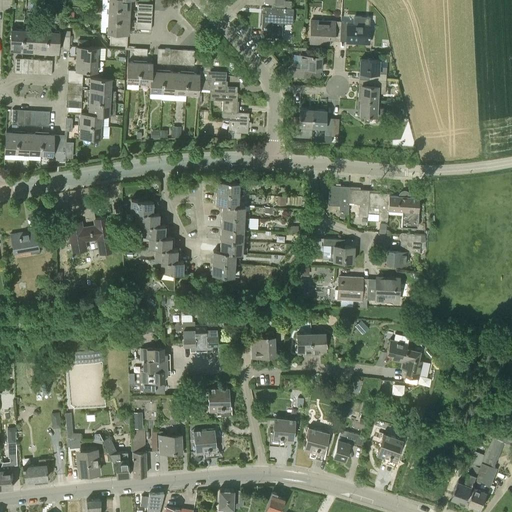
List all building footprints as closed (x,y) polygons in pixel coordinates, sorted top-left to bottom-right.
[(106,0),(107,1),(109,1),(109,8),(129,9),(129,0),(106,0)] [(264,0),(265,1),(271,1),(271,7),(291,8),(291,0),(288,0),(264,0)] [(261,23),(260,36),(281,37),(282,23),(292,24),(292,8),(291,8),(271,7),(262,7),(262,9),(265,9),(265,13),(261,13),(261,23)] [(128,21),(129,9),(109,8),(108,20),(128,21)] [(341,21),(340,38),(346,39),(346,41),(369,43),(370,24),(369,24),(370,16),(356,16),(355,24),(347,23),(347,21),(341,21)] [(127,33),(128,21),(108,20),(107,32),(110,32),(125,33),(127,33)] [(310,20),(309,42),(329,43),(329,40),(329,38),(340,38),(341,21),(327,20),(327,22),(318,22),(318,20),(310,20)] [(22,49),(23,29),(11,28),(10,49),(22,49)] [(34,50),(35,30),(23,29),(22,49),(34,50)] [(46,51),(47,31),(35,30),(34,50),(46,51)] [(47,31),(46,51),(58,52),(59,31),(47,31)] [(77,58),(99,59),(100,47),(98,47),(77,46),(77,58)] [(211,56),(215,52),(216,51),(211,47),(207,52),(211,56)] [(164,64),(165,49),(157,48),(156,63),(164,64)] [(292,67),(291,75),(312,76),(312,70),(320,70),(321,56),(301,55),(300,68),(293,67),(292,67)] [(68,69),(68,76),(82,76),(83,71),(97,72),(98,64),(99,64),(99,59),(77,58),(76,70),(68,69)] [(360,58),(359,73),(369,73),(368,79),(385,80),(386,66),(379,66),(380,60),(360,58)] [(127,62),(126,84),(131,84),(132,83),(139,83),(140,63),(134,62),(127,62)] [(152,70),(152,63),(140,63),(139,83),(145,83),(145,85),(149,85),(149,93),(150,93),(150,92),(150,78),(151,78),(152,70)] [(198,89),(198,95),(203,96),(204,89),(211,89),(211,90),(225,91),(225,81),(226,72),(210,71),(210,64),(204,64),(204,70),(200,70),(199,73),(198,89)] [(150,85),(150,92),(162,92),(163,71),(157,71),(152,70),(151,78),(150,78),(150,85)] [(174,95),(175,72),(163,71),(162,92),(168,93),(168,94),(174,95)] [(186,93),(187,72),(175,72),(174,95),(178,95),(178,93),(186,93)] [(198,89),(199,73),(187,72),(186,93),(192,94),(192,96),(198,96),(198,89)] [(90,77),(89,90),(111,91),(111,87),(111,79),(111,78),(90,77)] [(358,90),(357,99),(377,101),(378,93),(385,94),(385,80),(368,79),(368,85),(361,84),(361,90),(358,90)] [(116,91),(113,91),(89,90),(89,94),(88,101),(115,103),(116,91)] [(211,90),(210,100),(222,100),(222,111),(236,112),(237,101),(237,91),(225,91),(211,90)] [(377,108),(377,101),(357,99),(357,109),(360,109),(359,115),(375,116),(383,116),(384,108),(377,108)] [(88,101),(88,112),(96,112),(96,114),(102,115),(103,115),(108,115),(111,115),(115,115),(116,103),(115,103),(110,103),(88,101)] [(291,124),(291,133),(298,134),(298,126),(312,127),(313,109),(299,108),(299,109),(299,117),(292,117),(291,124)] [(313,109),(312,127),(324,128),(325,128),(325,135),(331,135),(332,118),(326,118),(326,110),(313,109)] [(222,111),(221,120),(228,121),(228,137),(233,137),(233,131),(243,132),(248,132),(248,126),(248,121),(249,113),(236,112),(222,111)] [(80,118),(80,125),(101,126),(101,119),(102,115),(96,114),(96,112),(88,112),(81,112),(81,113),(80,118)] [(79,132),(79,136),(100,137),(101,133),(101,126),(80,125),(79,132)] [(180,137),(181,129),(172,128),(172,136),(180,137)] [(6,132),(4,153),(9,153),(17,153),(18,132),(6,132)] [(17,153),(16,159),(28,160),(28,159),(28,156),(28,154),(30,133),(18,132),(17,153)] [(30,133),(28,154),(33,154),(40,155),(41,134),(30,133)] [(41,134),(40,155),(47,155),(47,157),(52,157),(59,157),(58,160),(65,161),(65,157),(65,152),(59,151),(53,151),(53,137),(53,134),(41,134)] [(216,187),(216,192),(238,193),(238,188),(239,182),(238,182),(216,180),(216,187)] [(348,203),(348,188),(349,186),(340,185),(339,186),(335,185),(328,185),(328,199),(339,200),(338,212),(340,212),(345,212),(347,213),(348,203)] [(367,206),(368,189),(348,188),(348,203),(358,203),(358,216),(367,216),(367,206)] [(216,192),(215,204),(237,205),(238,199),(243,200),(243,194),(238,193),(216,192)] [(368,192),(367,212),(378,213),(378,219),(386,220),(387,220),(387,214),(388,195),(388,193),(368,192)] [(286,195),(278,195),(277,204),(286,204),(286,195)] [(388,195),(387,214),(402,214),(401,226),(417,227),(418,197),(409,197),(409,196),(398,196),(388,195)] [(130,199),(129,211),(136,211),(155,212),(155,207),(152,206),(153,201),(130,199)] [(215,204),(221,204),(221,215),(221,216),(243,217),(244,211),(244,205),(243,205),(242,205),(237,205),(215,204)] [(136,211),(135,223),(142,223),(160,224),(161,219),(158,219),(158,212),(155,212),(136,211)] [(221,216),(220,227),(243,229),(248,229),(249,217),(243,217),(221,216)] [(70,237),(68,238),(68,243),(71,243),(72,251),(81,250),(79,241),(86,240),(98,238),(101,253),(111,251),(110,246),(119,245),(115,218),(106,220),(105,217),(93,220),(94,225),(82,227),(81,222),(68,224),(70,237)] [(142,223),(141,235),(148,235),(167,236),(167,231),(164,231),(164,224),(160,224),(142,223)] [(220,227),(219,239),(242,240),(242,234),(243,229),(220,227)] [(21,232),(10,234),(14,253),(30,250),(31,253),(39,252),(39,248),(36,230),(27,231),(28,233),(22,234),(21,232)] [(148,235),(147,247),(154,247),(173,248),(174,242),(171,242),(171,237),(167,236),(148,235)] [(323,238),(322,245),(330,245),(332,245),(331,260),(352,261),(353,246),(339,245),(340,239),(323,238)] [(219,239),(219,251),(235,252),(241,252),(242,246),(242,240),(219,239)] [(419,252),(420,241),(400,239),(399,251),(387,250),(386,262),(406,264),(407,251),(419,252)] [(154,247),(153,259),(160,259),(179,260),(179,254),(176,254),(176,248),(173,248),(154,247)] [(212,250),(211,262),(234,263),(234,258),(235,252),(219,251),(212,250)] [(186,261),(179,260),(160,259),(159,271),(161,271),(161,279),(168,287),(173,287),(174,272),(185,272),(186,261)] [(211,262),(211,274),(214,274),(233,275),(234,269),(234,263),(211,262)] [(300,266),(300,274),(308,275),(309,267),(300,266)] [(334,289),(334,298),(336,298),(336,299),(341,299),(353,300),(360,300),(360,306),(366,307),(367,299),(368,280),(363,280),(362,280),(362,278),(362,277),(353,276),(353,278),(337,277),(336,289),(334,289)] [(368,280),(367,299),(373,299),(373,300),(381,301),(381,298),(398,298),(398,290),(395,290),(396,278),(387,277),(376,277),(376,278),(375,281),(368,280)] [(69,286),(63,281),(59,285),(65,291),(69,286)] [(418,303),(414,297),(408,301),(412,306),(418,303)] [(18,330),(26,329),(24,314),(16,315),(18,330)] [(194,345),(194,324),(194,321),(192,321),(192,314),(182,315),(183,345),(194,345)] [(205,322),(205,324),(206,345),(217,345),(217,325),(221,325),(221,315),(207,316),(207,322),(205,322)] [(362,320),(356,326),(361,331),(367,325),(362,320)] [(194,345),(194,348),(206,348),(206,345),(205,324),(194,324),(194,345)] [(264,336),(250,337),(250,338),(252,338),(252,341),(251,341),(251,345),(254,345),(254,355),(273,354),(272,335),(273,335),(272,331),(264,331),(264,336)] [(428,331),(426,339),(442,343),(444,335),(428,331)] [(310,333),(311,353),(319,353),(319,347),(325,346),(324,332),(310,333)] [(302,353),(311,353),(310,333),(296,333),(296,347),(301,347),(302,353)] [(411,359),(414,350),(406,348),(408,336),(395,333),(394,339),(389,338),(386,353),(395,355),(394,360),(401,362),(402,357),(411,359)] [(142,360),(163,359),(163,358),(163,347),(139,348),(139,360),(142,360)] [(401,362),(401,365),(406,366),(404,375),(416,378),(418,379),(419,375),(426,377),(430,363),(421,361),(417,360),(419,351),(414,350),(411,359),(402,357),(401,362)] [(93,351),(75,352),(76,361),(94,360),(93,352),(93,351)] [(163,359),(142,360),(142,370),(163,370),(164,370),(166,370),(165,359),(163,359)] [(43,371),(47,379),(54,376),(50,368),(43,371)] [(142,370),(141,370),(141,382),(144,382),(144,390),(155,390),(155,382),(164,382),(164,381),(164,376),(164,370),(163,370),(142,370)] [(388,392),(400,393),(401,383),(389,382),(388,392)] [(229,403),(228,387),(207,388),(208,410),(216,410),(229,409),(229,403)] [(60,426),(60,411),(51,411),(51,426),(60,426)] [(77,436),(77,431),(70,431),(70,411),(63,411),(64,437),(77,436)] [(292,441),(295,419),(273,417),(271,435),(271,439),(279,440),(279,445),(283,446),(284,440),(292,441)] [(139,421),(140,435),(143,435),(155,434),(154,421),(139,421)] [(323,451),(328,432),(308,427),(302,448),(310,450),(309,456),(313,457),(315,451),(323,454),(323,451)] [(17,440),(18,429),(9,428),(9,440),(17,440)] [(216,450),(215,442),(214,428),(192,430),(195,452),(203,452),(216,450)] [(361,446),(364,437),(340,430),(332,455),(344,459),(349,443),(361,446)] [(180,445),(180,433),(158,434),(159,452),(175,451),(175,453),(182,452),(182,444),(180,445)] [(382,433),(375,454),(383,456),(395,461),(397,455),(402,439),(382,433)] [(144,451),(143,435),(140,435),(133,435),(133,452),(132,452),(133,475),(145,474),(144,451)] [(110,436),(102,439),(109,453),(112,461),(114,461),(115,476),(129,475),(129,474),(127,458),(127,451),(117,452),(110,436)] [(8,457),(16,456),(15,441),(7,442),(8,457)] [(78,473),(98,471),(96,445),(80,446),(80,449),(76,450),(78,473)] [(480,463),(484,453),(475,450),(469,464),(471,465),(464,481),(458,478),(451,496),(465,502),(475,478),(480,463)] [(23,465),(25,479),(33,478),(34,484),(46,483),(44,458),(38,459),(38,463),(23,465)] [(477,479),(467,502),(481,508),(484,498),(487,497),(488,494),(487,492),(497,467),(495,466),(482,461),(481,461),(480,463),(475,478),(477,479)] [(0,466),(0,481),(1,489),(12,488),(10,462),(3,462),(2,462),(2,464),(0,466)] [(219,489),(218,508),(224,509),(224,511),(232,511),(232,508),(238,509),(238,506),(243,506),(244,494),(239,490),(233,490),(219,489)] [(278,511),(284,498),(275,495),(276,493),(271,491),(263,511),(278,511)] [(157,511),(163,492),(149,493),(148,497),(141,496),(141,495),(139,505),(147,506),(145,511),(157,511)] [(100,511),(100,499),(87,499),(87,511),(100,511)]
